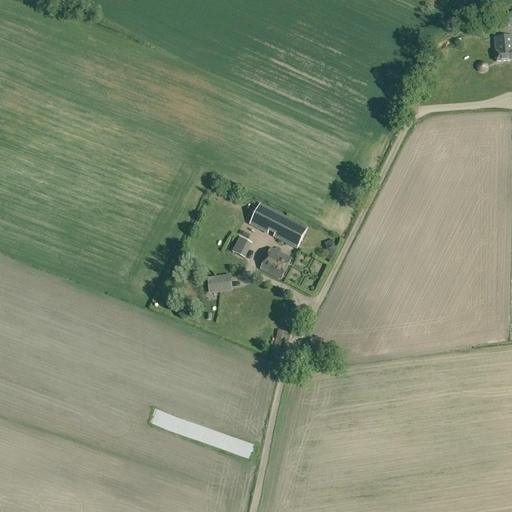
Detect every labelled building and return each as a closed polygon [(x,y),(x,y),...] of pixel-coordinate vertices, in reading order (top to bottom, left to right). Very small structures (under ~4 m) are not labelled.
[(511,11),(503,16),(508,27),(511,24),(511,11)] [(495,52),(496,62),(511,60),(511,36),(494,38),(496,52),(495,52)] [(274,237),(297,248),(307,228),(284,217),(274,237)] [(232,252),(245,259),(252,244),(239,237),(232,252)] [(324,244),(327,251),(335,248),(332,240),(324,244)] [(260,270),(281,280),(291,258),(271,248),(260,270)]
